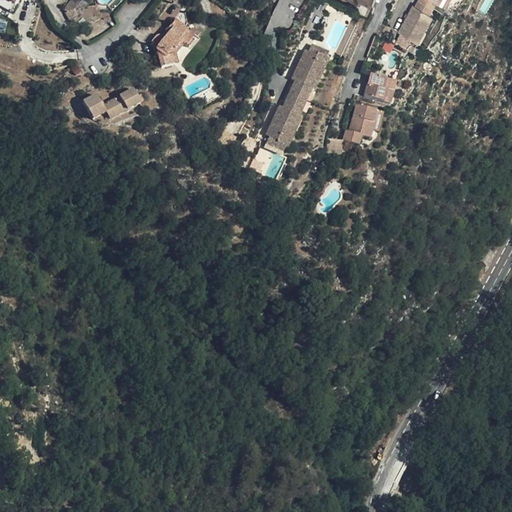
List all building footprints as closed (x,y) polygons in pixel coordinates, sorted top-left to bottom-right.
[(0,0),(0,7),(4,10),(6,7),(13,11),(19,2),(20,0),(0,0)] [(406,24),(417,30),(422,33),(436,10),(432,7),(436,1),(434,0),(419,0),(418,0),(416,0),(404,22),(406,24)] [(78,2),(74,13),(79,21),(85,16),(82,11),(84,5),(78,2)] [(180,38),(187,27),(172,18),(155,45),(160,71),(178,68),(175,54),(185,41),(180,38)] [(417,30),(406,24),(401,32),(409,37),(414,35),(417,30)] [(180,38),(185,41),(189,44),(196,33),(187,27),(180,38)] [(314,51),(308,62),(311,64),(306,74),(303,72),(298,80),(302,82),(295,95),(310,103),(317,90),(320,91),(337,59),(327,54),(325,57),(314,51)] [(308,62),(303,72),(306,74),(311,64),(308,62)] [(367,89),(389,96),(391,83),(394,83),(396,72),(373,66),(367,89)] [(391,83),(389,96),(395,96),(401,72),(396,72),(394,83),(391,83)] [(303,116),(310,103),(295,95),(288,108),(285,106),(280,116),(283,117),(278,126),(275,125),(270,134),(281,140),(280,143),(290,148),(307,118),(303,116)] [(132,96),(129,97),(136,111),(141,109),(137,101),(134,102),(132,96)] [(136,111),(129,97),(97,111),(100,117),(103,125),(136,111)] [(100,117),(97,111),(92,98),(77,105),(85,123),(100,117)] [(378,130),(379,122),(382,115),(379,114),(381,104),(363,100),(357,125),(350,123),(348,135),(366,139),(368,128),(378,130)] [(389,106),(381,104),(379,114),(382,115),(379,122),(385,123),(389,106)] [(280,116),(275,125),(278,126),(283,117),(280,116)]
